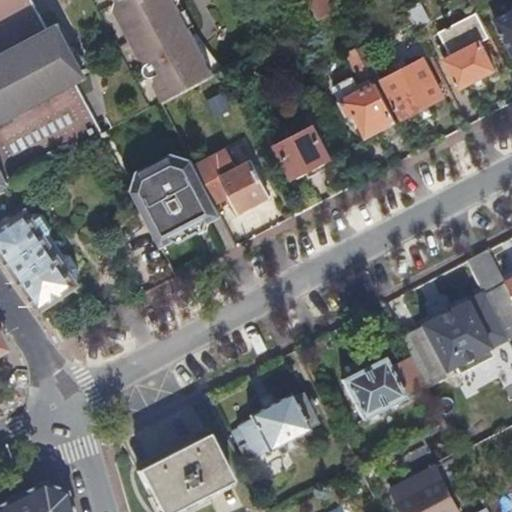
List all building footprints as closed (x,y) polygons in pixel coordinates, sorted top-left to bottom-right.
[(0,0),(0,190),(101,136),(103,135),(83,97),(30,0),(0,0)] [(195,85),(215,74),(200,46),(191,50),(186,39),(194,35),(174,0),(116,0),(148,58),(144,62),(143,65),(143,69),(145,72),(149,74),(153,75),(156,73),(170,99),(195,85)] [(305,0),(311,11),(316,21),(333,13),(326,0),(305,0)] [(420,0),(407,7),(417,26),(432,19),(422,0),(420,0)] [(511,52),(511,8),(494,18),(511,52)] [(303,15),(308,27),(316,22),(316,21),(311,11),(303,15)] [(480,42),(490,37),(478,13),(438,33),(450,56),(444,60),(459,89),(494,70),(480,42)] [(413,49),(423,43),(414,25),(403,31),(413,49)] [(191,50),(200,46),(194,35),(186,39),(191,50)] [(289,54),(290,55),(299,50),(292,35),(282,40),(289,54)] [(271,64),(289,54),(282,40),(263,50),(271,64)] [(366,53),(359,56),(362,61),(367,71),(377,66),(371,56),(369,57),(366,53)] [(401,119),(442,98),(422,59),(380,81),(401,119)] [(367,71),(362,61),(353,66),(360,80),(369,75),(367,71)] [(364,139),(394,123),(371,79),(365,82),(368,88),(358,93),(350,79),(332,89),(347,117),(351,115),(364,139)] [(328,156),(312,127),(275,147),(290,175),(303,169),(307,176),(318,170),(314,163),(328,156)] [(204,186),(213,203),(228,194),(237,212),(269,196),(241,142),(194,166),(197,173),(204,186)] [(137,172),(132,184),(142,180),(147,182),(190,159),(172,154),(137,172)] [(136,202),(159,246),(172,239),(177,242),(184,238),(187,232),(197,226),(187,207),(197,202),(185,179),(197,173),(194,166),(190,159),(147,182),(142,180),(132,184),(130,191),(136,202)] [(197,226),(219,215),(213,203),(204,186),(197,173),(185,179),(197,202),(187,207),(197,226)] [(0,252),(14,272),(48,249),(42,239),(49,235),(50,228),(41,214),(34,213),(27,218),(23,213),(0,228),(0,252)] [(14,272),(38,308),(72,284),(69,279),(75,275),(77,267),(68,255),(61,253),(55,257),(48,249),(14,272)] [(485,251),(466,260),(483,294),(503,285),(485,251)] [(511,279),(503,285),(511,302),(511,279)] [(483,294),(506,338),(511,335),(511,302),(503,285),(483,294)] [(408,358),(423,388),(439,380),(442,371),(453,366),(457,374),(491,357),(487,348),(506,338),(483,294),(398,337),(408,358)] [(360,422),(423,388),(408,358),(388,369),(383,359),(379,361),(373,350),(338,369),(343,380),(340,381),(360,422)] [(317,425),(301,394),(290,400),(288,396),(248,417),(249,421),(236,428),(252,458),(265,451),(266,453),(306,432),(306,431),(317,425)] [(199,498),(228,483),(205,437),(204,437),(203,436),(135,470),(155,511),(171,511),(188,504),(190,507),(201,502),(199,498)] [(415,490),(438,478),(434,470),(411,481),(415,490)] [(455,511),(438,478),(415,490),(411,481),(389,492),(399,511),(455,511)] [(39,483),(0,503),(0,510),(12,505),(39,490),(58,498),(61,511),(68,511),(64,493),(39,483)] [(12,505),(0,510),(0,511),(61,511),(58,498),(39,490),(12,505)]
